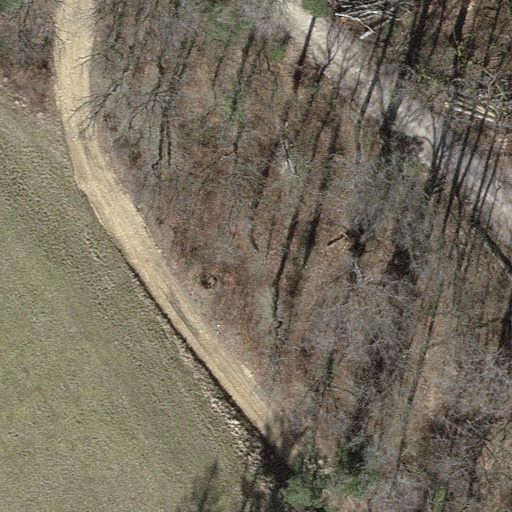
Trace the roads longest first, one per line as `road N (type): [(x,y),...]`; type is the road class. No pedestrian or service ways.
road 1 (track): [(346,511),(217,351),(85,164),(75,29),(83,0)]
road 2 (track): [(511,216),(274,0)]
